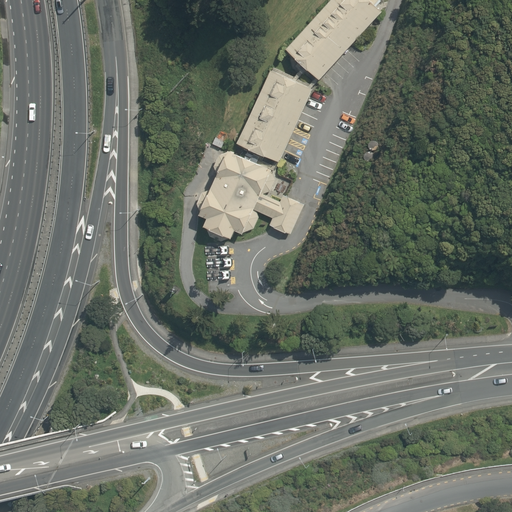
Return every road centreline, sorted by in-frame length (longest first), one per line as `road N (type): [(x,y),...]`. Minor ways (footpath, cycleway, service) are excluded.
road 1 (trunk): [(116,52),(124,89),(119,239),(126,297),(170,353),(201,366),(246,369),(450,359)]
road 2 (trunk): [(116,52),(84,263),(44,388),(0,473)]
road 3 (trunk): [(65,0),(74,66),(72,183),(44,315),(0,425)]
road 4 (trunk): [(77,444),(450,359)]
road 5 (trunk): [(460,391),(293,451),(168,511)]
road 6 (trunk): [(460,391),(383,400),(153,453)]
road 7 (trunk): [(0,299),(30,178),(27,0)]
road 8 (trunk): [(153,453),(0,491)]
